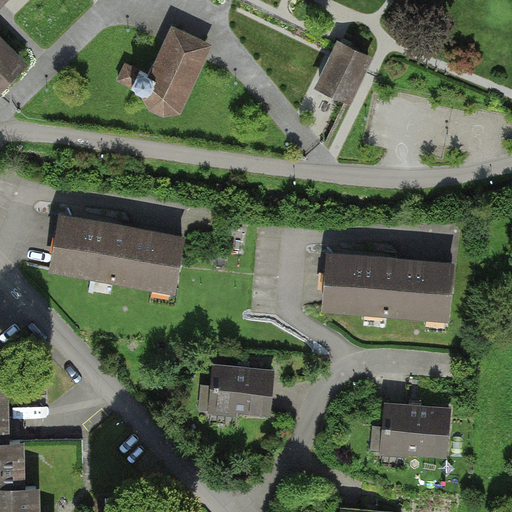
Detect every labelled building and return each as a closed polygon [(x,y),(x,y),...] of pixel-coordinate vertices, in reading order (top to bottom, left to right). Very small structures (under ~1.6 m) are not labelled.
[(132,105),(172,121),(203,46),(164,30),(132,105)] [(0,84),(21,63),(0,42),(0,84)] [(371,62),(336,46),(314,95),(317,97),(303,127),(334,141),(371,62)] [(174,288),(183,237),(61,215),(52,266),(174,288)] [(447,315),(451,264),(329,253),(325,305),(447,315)] [(272,371),(208,368),(206,413),(269,417),(272,371)] [(442,463),(445,407),(379,403),(376,459),(442,463)] [(0,486),(16,486),(14,439),(0,440),(0,486)] [(0,511),(30,511),(29,485),(16,486),(0,486),(0,511)]
